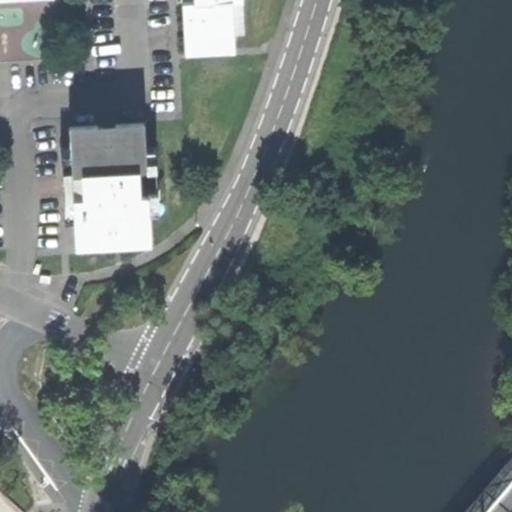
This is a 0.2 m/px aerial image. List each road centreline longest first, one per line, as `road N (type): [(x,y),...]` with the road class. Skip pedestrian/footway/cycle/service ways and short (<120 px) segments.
road 1 (residential): [(316,0),(215,272),(167,364)]
road 2 (residential): [(0,298),(167,364)]
road 3 (unclassified): [(100,511),(167,364)]
